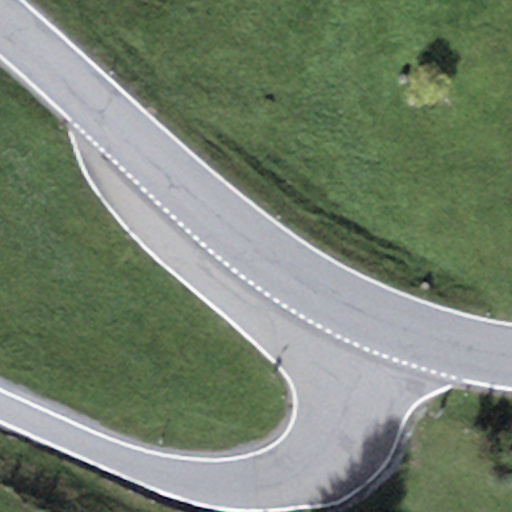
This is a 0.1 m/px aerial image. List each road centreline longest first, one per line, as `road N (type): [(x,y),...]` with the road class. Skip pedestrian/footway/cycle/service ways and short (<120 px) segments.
road 1 (tertiary): [(396,331),(292,273),(207,208),(0,20)]
road 2 (unclassified): [(0,408),(124,463),(200,484),(253,485),(295,474),(328,452),(396,331)]
